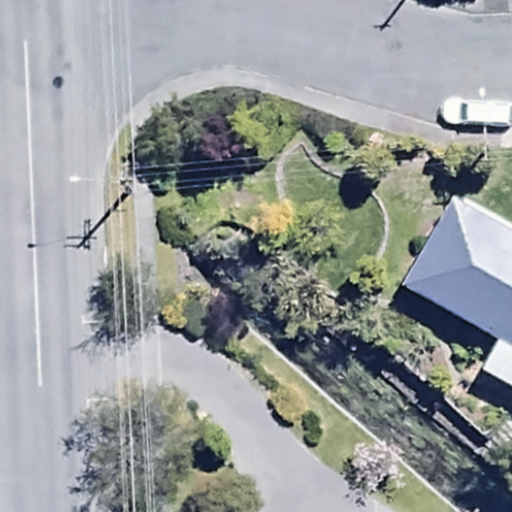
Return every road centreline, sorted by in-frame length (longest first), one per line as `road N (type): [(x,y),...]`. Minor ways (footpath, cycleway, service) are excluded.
road 1 (tertiary): [(23,0),(60,453)]
road 2 (residential): [(511,64),(350,53),(140,0)]
